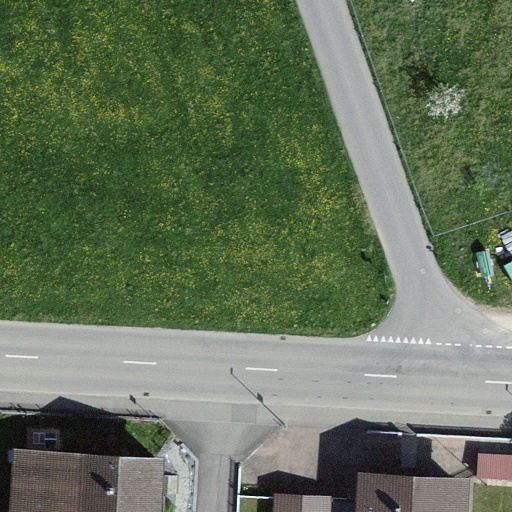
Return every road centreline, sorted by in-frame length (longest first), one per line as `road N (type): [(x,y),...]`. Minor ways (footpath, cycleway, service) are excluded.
road 1 (tertiary): [(428,379),(0,351)]
road 2 (residential): [(313,0),(415,284),(428,379)]
